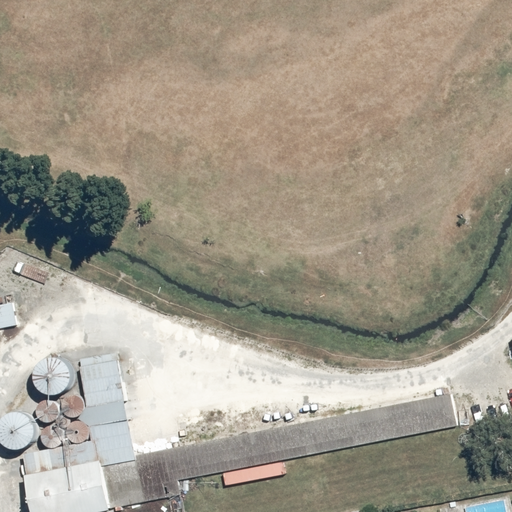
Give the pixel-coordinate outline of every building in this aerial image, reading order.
[(15,300),(0,300),(0,327),(16,327),(15,300)] [(511,343),(487,347),(498,412),(511,409),(511,343)] [(41,365),(40,368),(39,374),(40,378),(41,381),(42,384),(44,386),(47,388),(50,390),(53,391),(56,392),(59,392),(62,392),(66,391),(68,389),(71,387),(73,385),(75,382),(76,379),(77,375),(77,372),(77,369),(76,366),(74,363),(72,360),(69,358),(67,356),(64,355),(60,354),(57,354),(54,355),(51,356),(48,357),(45,359),(43,362),(41,365)] [(180,482),(457,426),(451,396),(138,455),(122,357),(79,364),(92,439),(22,456),(28,511),(90,511),(183,494),(180,482)] [(3,421),(2,424),(2,429),(2,430),(3,433),(4,436),(6,439),(9,441),(11,443),(14,444),(17,445),(21,445),(24,445),(27,444),(30,443),(33,441),(35,439),(37,436),(38,433),(39,430),(39,427),(39,423),(38,420),(36,417),(34,415),(32,412),(29,410),(27,409),(23,408),(20,408),(17,408),(14,409),(11,411),(8,413),(6,415),(4,418),(3,421)] [(437,507),(438,511),(511,511),(511,500),(510,493),(437,507)]
